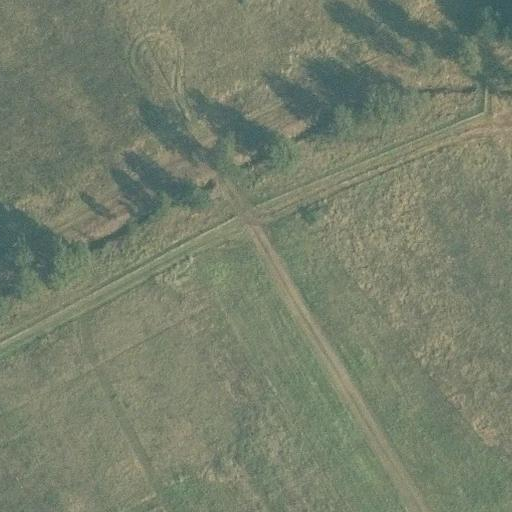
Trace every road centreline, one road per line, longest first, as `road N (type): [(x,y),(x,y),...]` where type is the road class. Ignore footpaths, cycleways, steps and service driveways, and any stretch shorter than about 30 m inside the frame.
road 1 (track): [(0,266),(508,0)]
road 2 (track): [(207,157),(243,214),(267,221),(431,150),(511,125)]
